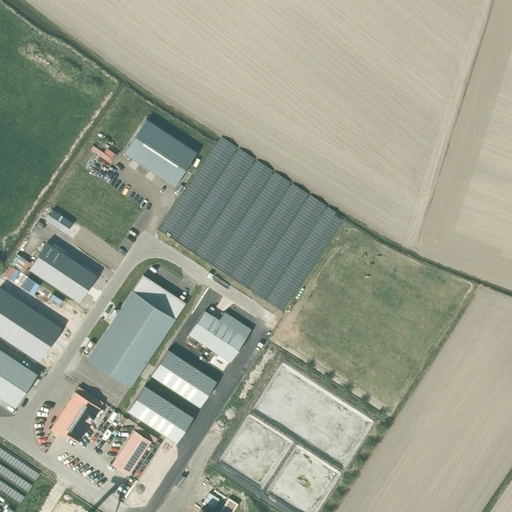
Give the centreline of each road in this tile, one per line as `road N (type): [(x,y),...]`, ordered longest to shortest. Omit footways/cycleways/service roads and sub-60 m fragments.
road 1 (unclassified): [(14,438),(140,252),(173,256),(268,317)]
road 2 (unclassified): [(14,438),(124,511)]
